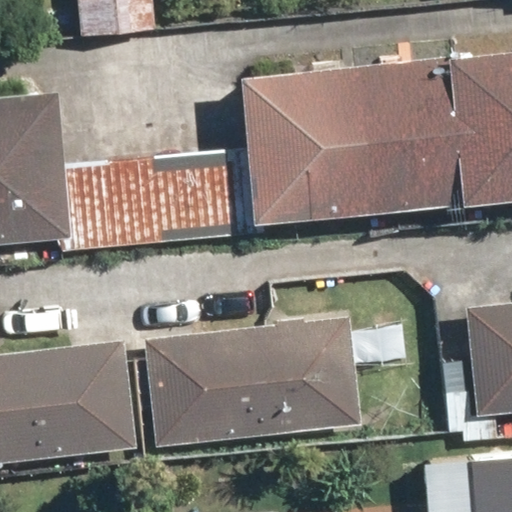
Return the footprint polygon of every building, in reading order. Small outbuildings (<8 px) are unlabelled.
[(142,0),(64,0),(67,34),(145,28),(142,0)] [(511,47),(237,73),(250,215),(511,189),(511,47)] [(0,239),(61,234),(48,87),(0,91),(0,239)] [(511,299),(461,305),(473,408),(511,403),(511,299)] [(352,420),(342,314),(138,333),(148,439),(352,420)] [(113,338),(0,351),(0,454),(125,440),(113,338)] [(511,445),(447,451),(452,506),(511,501),(511,445)]
